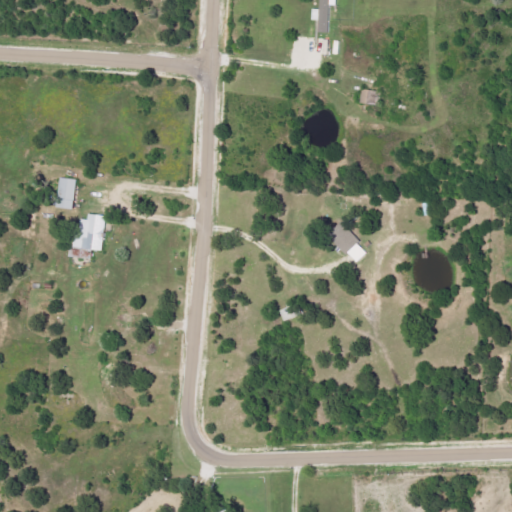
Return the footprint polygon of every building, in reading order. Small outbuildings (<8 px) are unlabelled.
[(323,0),(324,10),(316,9),(316,21),(323,21),(323,31),(333,31),(333,0),(323,0)] [(383,107),(385,92),(366,90),(364,104),(383,107)] [(81,180),(64,179),(61,208),(78,210),(81,180)] [(111,216),(93,215),(92,220),(82,220),(80,249),(108,252),(111,216)] [(373,252),(345,224),(333,236),(361,264),(373,252)] [(286,322),(306,315),(302,302),(281,309),(286,322)]
